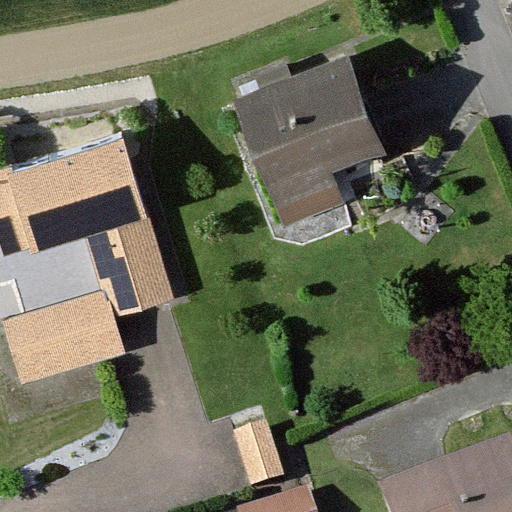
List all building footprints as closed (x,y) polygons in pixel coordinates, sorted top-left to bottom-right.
[(361,52),(247,96),(296,222),(352,200),(339,167),(397,144),(361,52)] [(134,130),(0,168),(0,211),(11,250),(90,227),(108,289),(9,318),(28,383),(136,351),(125,313),(183,296),(134,130)] [(272,423),(241,433),(260,491),(292,480),(272,423)] [(511,511),(511,440),(392,487),(401,511),(511,511)] [(324,511),(316,487),(245,511),(324,511)]
